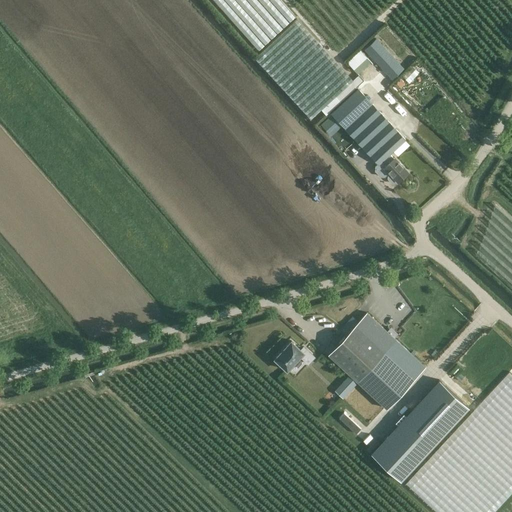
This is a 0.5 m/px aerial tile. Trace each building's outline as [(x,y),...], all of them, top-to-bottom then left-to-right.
[(353,81),(297,19),(255,58),(311,119),(321,110),(326,115),(363,80),(359,75),(353,81)] [(376,38),(364,49),(392,79),(404,68),(376,38)] [(360,50),(347,62),(354,70),(367,57),(360,50)] [(412,65),(401,76),(408,83),(419,72),(412,65)] [(400,79),(394,85),(398,89),(404,83),(400,79)] [(406,139),(358,87),(331,113),(378,165),(381,162),(385,166),(384,167),(390,174),(388,175),(387,176),(387,179),(392,184),(394,184),(396,184),(397,182),(408,172),(395,157),(394,158),(390,154),(406,139)] [(456,199),(454,204),(472,214),(475,209),(456,199)] [(410,353),(367,313),(366,312),(350,330),(345,325),(341,329),(346,334),(328,354),(387,408),(405,388),(414,379),(399,365),(410,353)] [(281,353),(274,359),(277,362),(276,364),(282,369),(283,368),(287,371),(300,357),(308,364),(314,358),(305,350),(303,353),(291,342),(284,348),(280,352),(281,353)] [(351,375),(342,384),(349,391),(358,382),(351,375)] [(468,408),(439,380),(371,455),(400,481),(468,408)] [(361,427),(344,412),(340,417),(357,432),(361,427)]
